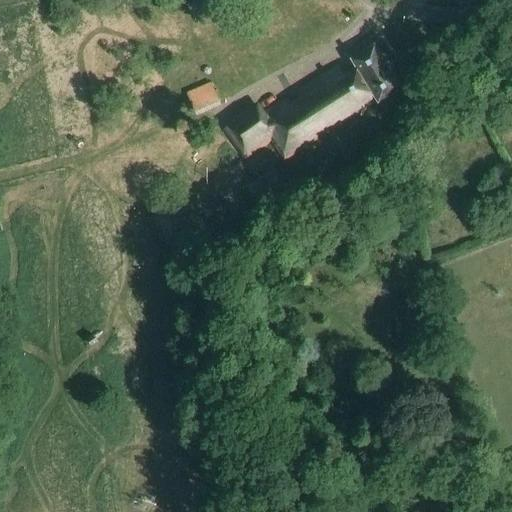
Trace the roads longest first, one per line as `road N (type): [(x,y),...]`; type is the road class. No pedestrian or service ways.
road 1 (track): [(383,3),(341,48),(213,119),(163,132)]
road 2 (residential): [(511,7),(453,15),(371,0)]
